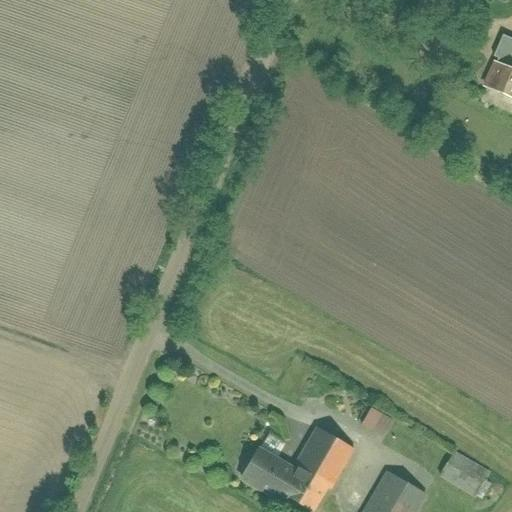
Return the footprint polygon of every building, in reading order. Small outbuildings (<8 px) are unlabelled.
[(497,59),(485,89),(511,100),(511,40),(502,36),(493,57),(497,59)] [(373,413),(363,430),(382,441),(392,424),(373,413)] [(255,450),(238,483),(294,511),(302,511),(304,511),(306,511),(320,511),(353,450),(316,431),(295,470),(255,450)] [(457,456),(440,482),(476,504),(493,477),(457,456)] [(387,477),(366,511),(418,511),(426,500),(387,477)]
